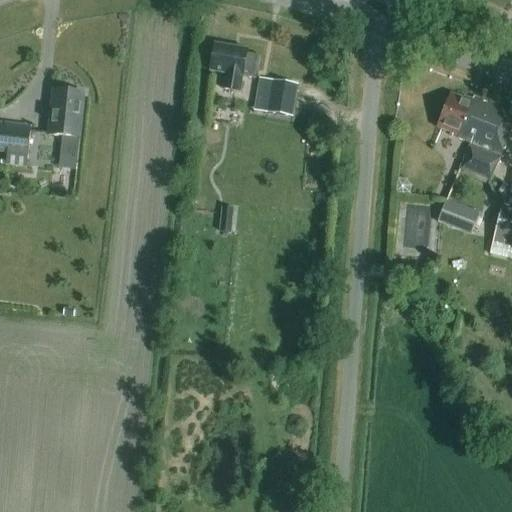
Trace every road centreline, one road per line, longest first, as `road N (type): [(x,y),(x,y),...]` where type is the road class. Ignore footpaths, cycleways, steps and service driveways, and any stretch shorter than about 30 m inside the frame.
road 1 (unclassified): [(336,511),(375,23)]
road 2 (tertiary): [(375,23),(511,73)]
